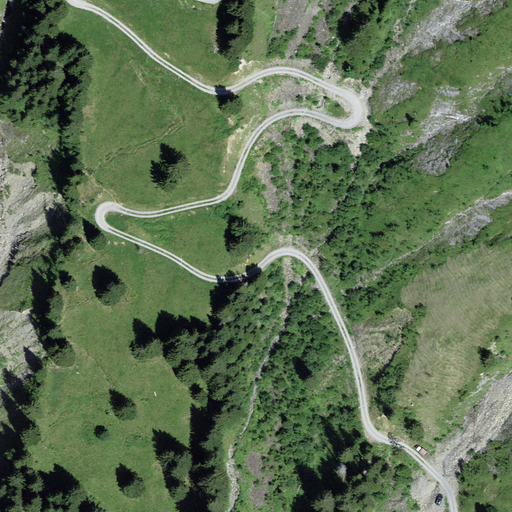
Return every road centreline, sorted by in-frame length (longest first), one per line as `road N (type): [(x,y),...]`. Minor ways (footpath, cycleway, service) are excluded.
road 1 (track): [(95,9),(201,87),(227,90),(270,71),(292,71),(350,98),(358,111),(349,124),(307,112),(273,117),(248,144),(220,198),(151,214),(113,206)]
road 2 (track): [(454,511),(438,477),(371,429),(351,350),(308,262),(285,250),(232,279),(190,269)]
